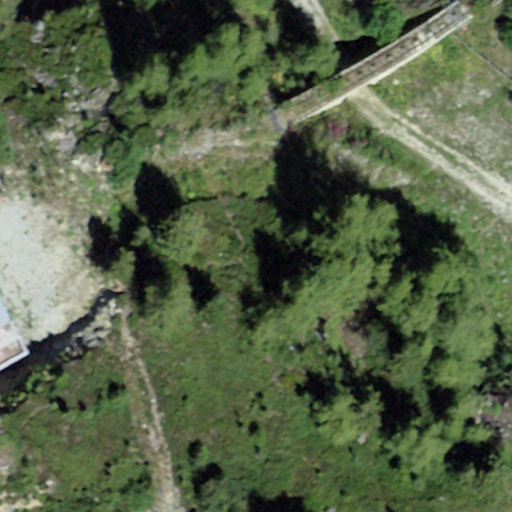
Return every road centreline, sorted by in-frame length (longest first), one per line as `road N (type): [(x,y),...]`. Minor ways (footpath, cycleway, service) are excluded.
road 1 (track): [(0,205),(57,249),(174,172),(491,196)]
road 2 (track): [(511,204),(393,123),(296,0)]
